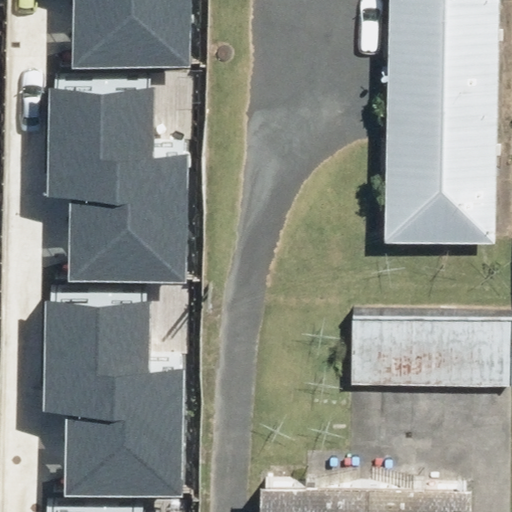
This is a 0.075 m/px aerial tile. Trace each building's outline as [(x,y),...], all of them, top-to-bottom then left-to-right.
[(78,0),(77,65),(188,67),(189,0),(78,0)] [(498,0),(385,0),(381,233),(494,235),(498,0)] [(40,202),(73,203),(71,277),(182,280),(185,150),(154,149),(156,75),(42,73),(40,202)] [(39,423),(72,423),(71,498),(182,500),(184,370),(154,370),(155,295),(42,293),(39,423)] [(511,312),(350,308),(348,378),(511,382),(511,312)] [(465,511),(466,476),(254,472),(253,511),(465,511)] [(38,511),(151,511),(152,506),(39,503),(38,511)]
